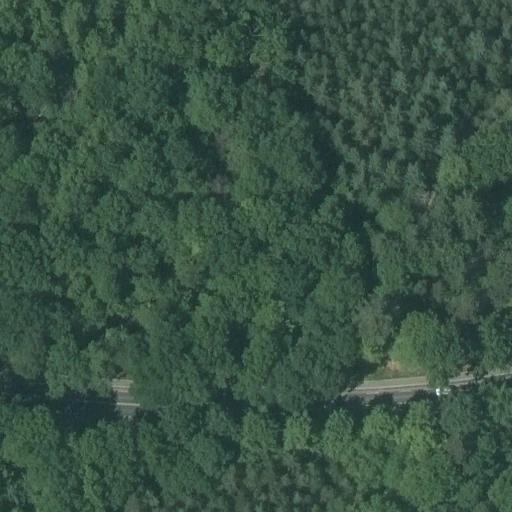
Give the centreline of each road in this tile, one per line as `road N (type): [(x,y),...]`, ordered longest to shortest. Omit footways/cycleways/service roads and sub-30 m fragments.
road 1 (primary): [(511,392),(384,407),(210,409),(0,392)]
road 2 (track): [(260,0),(384,407)]
